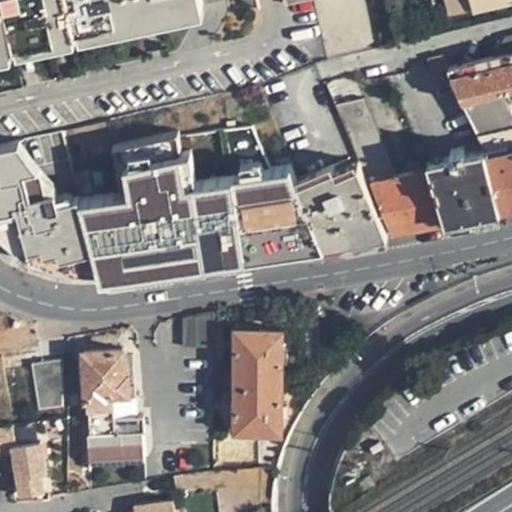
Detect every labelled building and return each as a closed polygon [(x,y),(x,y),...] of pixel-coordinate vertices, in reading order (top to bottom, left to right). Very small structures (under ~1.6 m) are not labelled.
[(201,0),(0,0),(0,51),(203,4),(201,0)] [(444,0),(447,11),(504,0),(444,0)] [(494,56),(449,67),(450,68),(477,129),(511,120),(511,35),(502,38),(494,56)] [(434,71),(450,68),(449,67),(443,53),(428,57),(434,71)] [(365,97),(335,105),(359,162),(388,232),(408,228),(444,220),(430,167),(396,175),(365,97)] [(511,146),(511,120),(477,129),(485,148),(486,152),(511,146)] [(130,192),(81,199),(97,269),(322,235),(298,180),(291,164),(261,169),(245,125),(179,137),(179,132),(123,145),(130,192)] [(26,152),(22,140),(16,141),(29,195),(57,189),(55,182),(44,174),(33,162),(26,152)] [(29,195),(16,141),(0,144),(0,233),(2,235),(15,245),(33,255),(54,263),(75,267),(90,269),(97,269),(81,199),(79,195),(60,200),(57,189),(29,195)] [(451,156),(428,161),(430,167),(444,220),(469,214),(486,211),(500,208),(486,152),(485,148),(466,152),(465,146),(451,149),(451,156)] [(511,146),(486,152),(500,208),(511,204),(511,146)] [(335,165),(298,180),(322,235),(326,244),(348,240),(388,232),(359,162),(337,171),(335,165)] [(183,341),(216,342),(216,309),(183,315),(183,341)] [(283,425),(284,324),(238,323),(237,424),(283,425)] [(130,391),(126,345),(83,347),(86,396),(106,394),(106,392),(130,391)] [(64,357),(43,360),(33,361),(41,405),(63,401),(64,357)] [(12,417),(0,419),(0,451),(12,449),(11,441),(16,440),(12,417)] [(12,449),(21,491),(45,485),(42,468),(47,467),(40,435),(16,440),(11,441),(12,449)] [(69,449),(68,446),(68,478),(81,478),(81,449),(69,449)] [(177,511),(174,493),(135,500),(136,504),(137,511),(177,511)]
